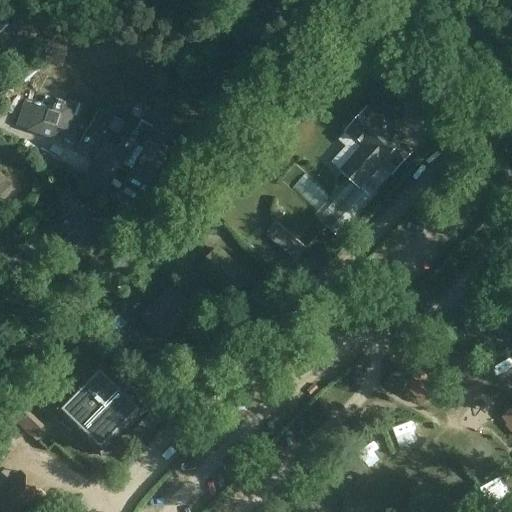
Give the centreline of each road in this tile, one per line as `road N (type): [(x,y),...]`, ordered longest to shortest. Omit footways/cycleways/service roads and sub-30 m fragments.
road 1 (unknown): [(179,511),(359,326)]
road 2 (unknown): [(220,511),(394,357)]
road 3 (unknown): [(394,357),(511,241)]
